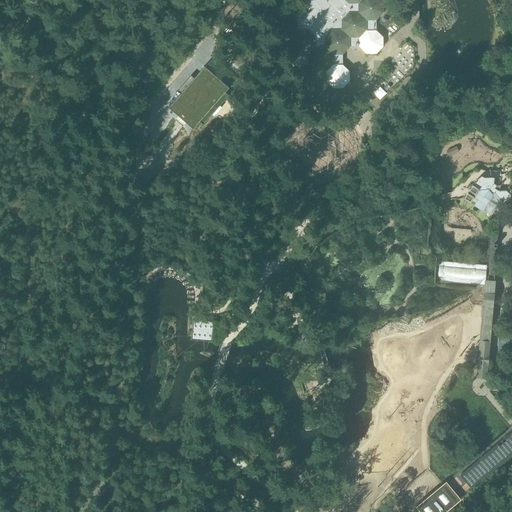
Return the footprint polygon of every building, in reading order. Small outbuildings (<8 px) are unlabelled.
[(298,30),(291,38),(291,48),(298,54),(298,65),(302,65),(306,65),(308,65),(315,72),(325,71),(332,64),(342,63),(342,54),(349,47),(359,47),(359,37),(366,30),(376,30),(376,20),(383,12),(383,3),(380,0),(307,0),(303,4),(297,11),(298,30)] [(180,94),(168,107),(180,117),(179,118),(184,122),(184,121),(193,129),(199,121),(203,125),(229,95),(225,92),(229,88),(215,75),(204,66),(194,78),(191,75),(177,91),(180,94)] [(488,190),(500,205),(503,203),(507,199),(509,199),(510,198),(511,195),(506,190),(498,190),(495,188),(496,187),(497,185),(494,183),(494,177),(484,178),(481,176),(476,180),(476,182),(472,185),(469,190),(466,194),(467,194),(463,199),(470,203),(478,190),(480,191),(488,190)] [(381,212),(384,215),(386,217),(391,214),(392,213),(388,207),(381,212)] [(485,285),(484,300),(492,300),(498,234),(489,233),(487,265),(485,285)] [(439,261),(437,281),(451,282),(456,282),(485,285),(487,265),(477,264),(439,261)] [(501,321),(510,321),(511,321),(511,308),(502,308),(501,321)] [(192,319),(191,340),(212,341),(214,321),(192,319)] [(499,328),(498,354),(509,354),(509,328),(499,328)] [(511,425),(509,427),(481,451),(459,470),(415,506),(419,511),(445,511),(457,502),(498,467),(511,455),(511,425)]
